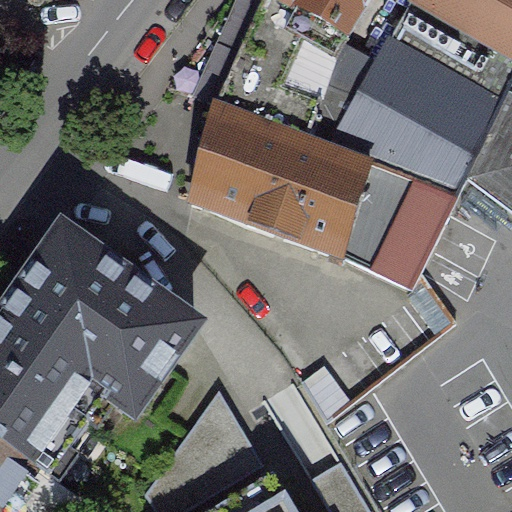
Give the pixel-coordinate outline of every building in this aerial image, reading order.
[(268,0),(219,110),(265,126),(288,76),(330,91),(340,61),(375,0),(268,0)] [(468,183),(511,94),(511,0),(415,0),(415,2),(360,101),(330,91),(310,142),(374,166),(458,202),(468,183)] [(288,76),(265,126),(310,142),(330,91),(288,76)] [(511,94),(468,183),(511,215),(511,94)] [(265,126),(219,110),(196,209),(268,236),(265,246),(294,256),(297,247),(345,263),(374,166),(310,142),(265,126)] [(374,166),(345,263),(418,289),(458,202),(374,166)] [(67,238),(0,331),(0,445),(36,470),(51,482),(113,398),(135,416),(196,330),(67,238)] [(222,395),(146,499),(154,511),(195,511),(267,469),(222,395)] [(0,511),(5,511),(36,470),(0,445),(0,511)] [(221,511),(294,511),(275,480),(221,511)]
